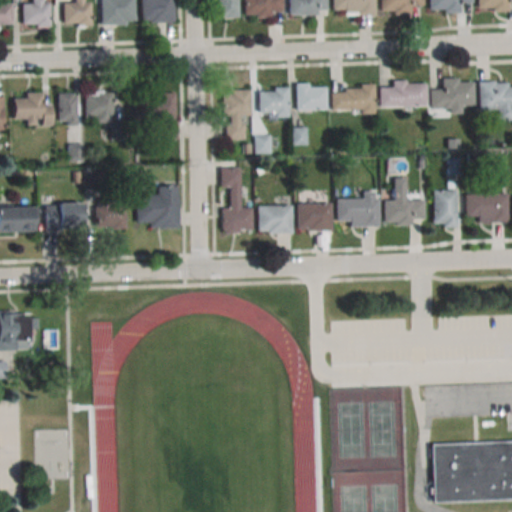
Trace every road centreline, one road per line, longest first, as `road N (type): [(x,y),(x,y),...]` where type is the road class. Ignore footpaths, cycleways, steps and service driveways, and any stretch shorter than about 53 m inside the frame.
road 1 (residential): [(0,283),(511,265)]
road 2 (residential): [(0,66),(511,49)]
road 3 (residential): [(197,275),(192,0)]
